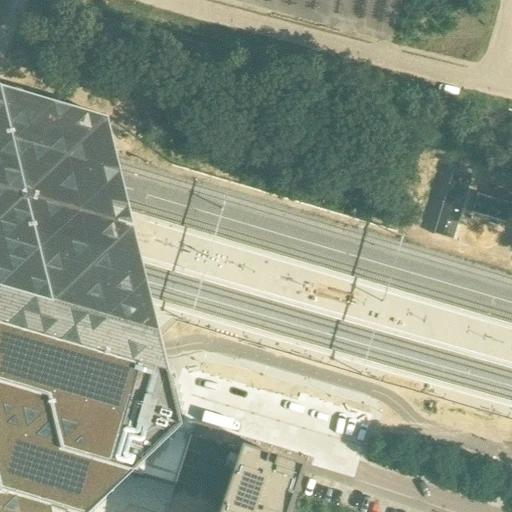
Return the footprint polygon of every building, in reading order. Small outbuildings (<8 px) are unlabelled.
[(0,327),(132,368),(101,468),(128,477),(181,425),(162,351),(102,121),(0,90),(0,327)] [(453,168),(433,234),(452,240),(472,174),(453,168)] [(476,195),(471,213),(506,224),(511,205),(476,195)] [(0,492),(65,511),(90,511),(130,474),(166,484),(211,331),(0,269),(0,492)] [(239,449),(217,511),(286,511),(300,469),(239,449)] [(0,511),(65,511),(0,492),(0,511)]
